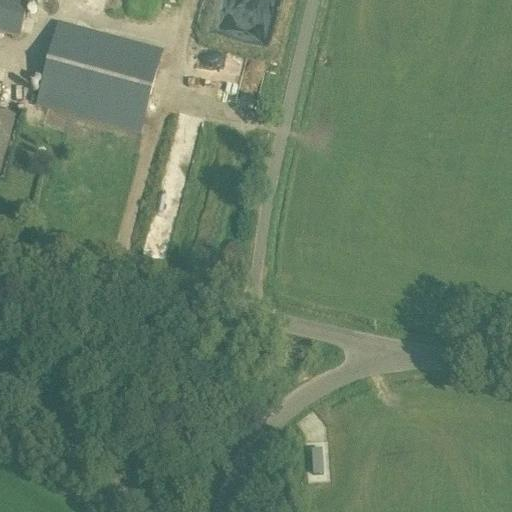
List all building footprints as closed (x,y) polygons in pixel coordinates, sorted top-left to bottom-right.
[(29,0),(0,0),(0,32),(19,38),(28,5),(29,0)] [(141,135),(163,53),(59,25),(37,107),(141,135)] [(197,62),(206,84),(227,75),(218,53),(197,62)] [(231,56),(227,75),(245,78),(249,59),(231,56)] [(0,115),(0,173),(15,120),(0,115)] [(284,367),(287,353),(273,350),(270,363),(284,367)]
